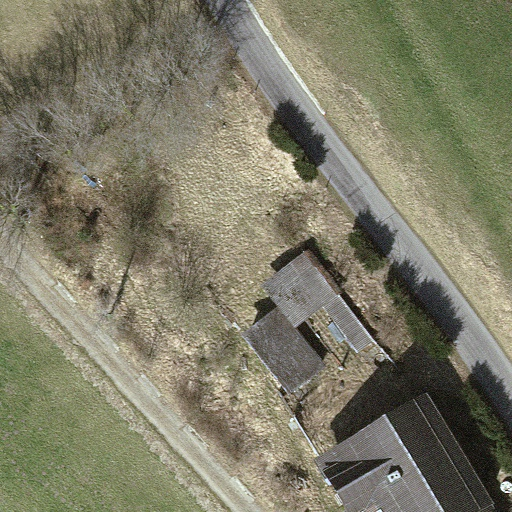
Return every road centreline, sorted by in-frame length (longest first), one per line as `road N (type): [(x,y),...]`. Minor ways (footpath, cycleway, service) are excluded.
road 1 (tertiary): [(511,407),(465,331),(215,0)]
road 2 (track): [(230,511),(0,244)]
